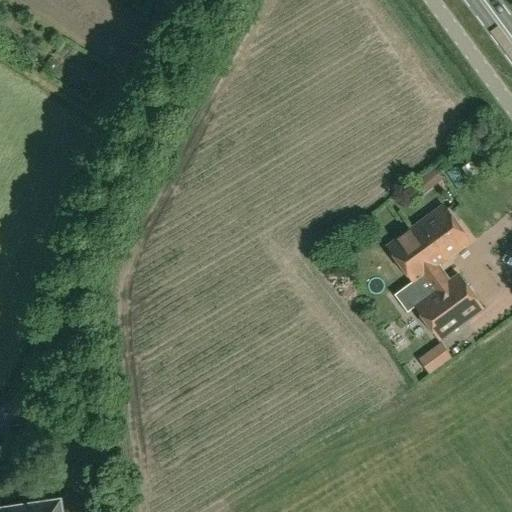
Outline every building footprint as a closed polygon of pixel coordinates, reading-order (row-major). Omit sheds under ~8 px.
[(114,120),(125,104),(113,96),(101,112),(114,120)] [(424,193),(442,178),(434,168),(415,183),(424,193)] [(419,223),(386,247),(413,285),(414,284),(425,299),(413,307),(438,341),(482,309),(457,275),(446,283),(436,269),(446,261),(445,258),(468,241),(446,210),(422,228),(419,223)] [(441,342),(419,359),(429,374),(452,357),(441,342)] [(63,511),(61,496),(0,505),(0,511),(63,511)]
